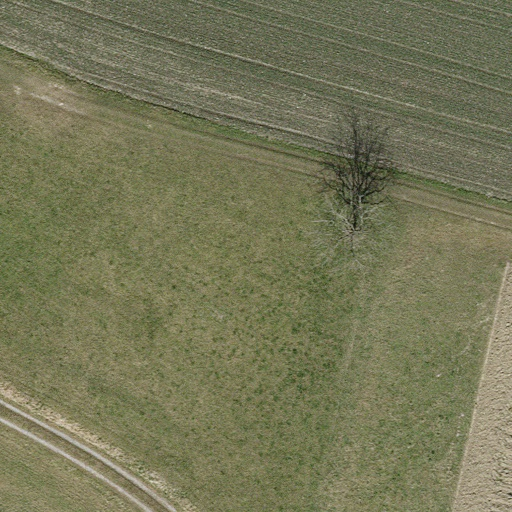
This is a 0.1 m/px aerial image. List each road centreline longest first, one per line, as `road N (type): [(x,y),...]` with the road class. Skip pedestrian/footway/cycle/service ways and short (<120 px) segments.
road 1 (track): [(511,220),(0,70)]
road 2 (track): [(163,511),(0,402)]
